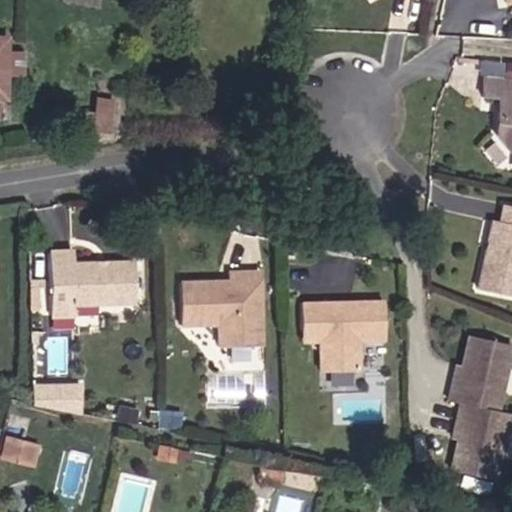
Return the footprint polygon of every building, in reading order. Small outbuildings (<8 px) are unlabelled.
[(0,99),(3,99),(4,75),(21,75),(21,52),(5,52),(5,37),(0,37),(0,99)] [(511,151),(511,81),(483,79),(481,96),(498,97),(495,140),(504,151),(511,151)] [(107,133),(111,101),(94,100),(92,115),(90,131),(107,133)] [(90,131),(92,115),(83,114),(81,130),(90,131)] [(511,296),(511,208),(501,206),(498,223),(491,221),(476,289),(511,296)] [(69,252),(45,254),(47,316),(71,315),(71,305),(132,303),(132,263),(70,265),(69,252)] [(260,344),(259,272),(227,273),(227,282),(178,283),(179,326),(215,325),(216,345),(260,344)] [(382,341),(380,302),(299,304),(299,334),(316,334),(317,343),(318,372),(358,370),(358,342),(382,341)] [(317,343),(316,334),(299,334),(299,343),(317,343)] [(493,481),(509,414),(496,412),(511,346),(466,336),(458,367),(454,386),(448,386),(445,401),(457,403),(453,419),(458,421),(454,440),(446,470),(493,481)] [(454,386),(458,367),(453,365),(448,386),(454,386)] [(33,407),(84,408),(84,380),(33,379),(33,407)] [(134,424),(137,411),(118,406),(115,420),(134,424)] [(24,435),(28,421),(15,417),(12,431),(24,435)] [(454,440),(458,421),(453,419),(449,439),(454,440)] [(16,461),(21,443),(6,439),(1,457),(16,461)] [(31,465),(36,447),(21,443),(16,461),(31,465)] [(280,482),(281,468),(261,466),(259,480),(280,482)] [(419,502),(421,492),(393,487),(391,496),(419,502)]
